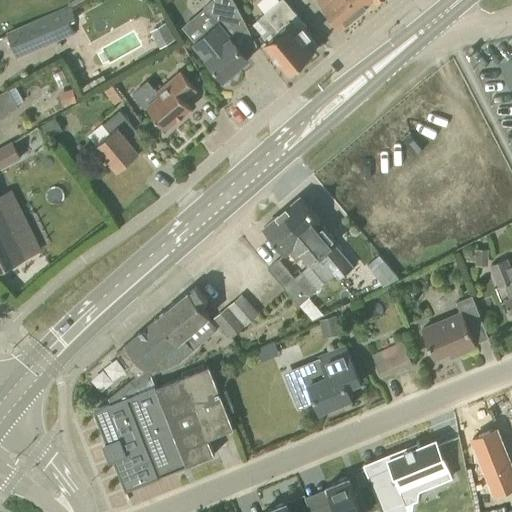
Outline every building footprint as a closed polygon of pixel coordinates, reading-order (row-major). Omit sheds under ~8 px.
[(224,78),(249,57),(232,37),(247,24),(234,0),(211,0),(205,6),(218,23),(195,43),(207,57),(224,78)] [(309,57),(321,47),(304,25),(305,24),(284,0),(278,0),(257,18),(267,29),(262,33),(267,39),(264,41),(292,74),(302,65),(300,63),(308,56),(309,57)] [(360,11),(350,0),(318,0),(323,4),(322,5),(342,27),(360,11)] [(350,0),(360,11),(372,0),(375,0),(376,2),(378,0),(350,0)] [(17,57),(60,39),(47,14),(7,31),(17,57)] [(164,36),(157,40),(160,45),(175,36),(167,21),(158,26),(164,36)] [(167,128),(192,106),(185,99),(198,89),(181,69),(156,90),(159,93),(147,104),(167,128)] [(73,88),(59,91),(63,104),(77,100),(73,88)] [(0,117),(19,106),(10,89),(0,93),(0,117)] [(118,169),(140,151),(134,144),(142,136),(120,109),(103,123),(111,131),(96,144),(106,155),(105,156),(107,159),(108,158),(118,169)] [(0,166),(20,155),(13,141),(0,148),(0,166)] [(282,211),(317,253),(336,237),(301,196),(282,211)] [(5,214),(0,203),(0,267),(39,248),(19,208),(5,214)] [(317,253),(282,211),(264,227),(286,252),(289,250),(297,259),(301,256),(309,265),(320,256),(317,253)] [(477,248),(477,265),(490,265),(490,248),(477,248)] [(320,256),(309,265),(317,274),(317,273),(324,280),(335,271),(329,264),(328,264),(320,256)] [(280,258),(269,267),(299,304),(318,288),(302,270),(295,276),(280,258)] [(511,271),(507,258),(491,264),(499,287),(506,284),(511,298),(506,300),(510,312),(511,311),(511,271)] [(398,276),(384,260),(372,270),(383,283),(398,276)] [(182,319),(192,331),(208,317),(211,314),(203,304),(208,299),(197,285),(191,291),(189,290),(177,300),(189,314),(182,319)] [(246,324),(258,313),(242,294),(229,305),(246,324)] [(452,355),(477,345),(476,343),(489,337),(473,295),(457,301),(461,312),(423,328),(435,357),(450,351),(452,355)] [(178,343),(185,337),(192,331),(182,319),(189,314),(177,300),(156,318),(178,343)] [(231,336),(244,325),(228,306),(215,317),(231,336)] [(337,315),(320,319),(325,337),(341,333),(337,315)] [(178,343),(156,318),(117,351),(138,376),(125,385),(151,375),(180,361),(195,348),(185,337),(178,343)] [(394,373),(414,364),(403,341),(372,354),(381,373),(392,368),(394,373)] [(320,410),(352,397),(347,385),(361,380),(347,346),(321,356),(323,361),(305,368),(311,383),(309,383),(320,410)] [(182,377),(209,437),(234,427),(209,366),(182,377)] [(155,387),(151,375),(125,385),(109,397),(108,404),(105,406),(95,410),(126,488),(152,478),(152,477),(187,463),(187,464),(215,453),(209,437),(182,377),(155,387)] [(511,468),(496,428),(473,437),(495,493),(511,486),(511,468)] [(382,464),(367,470),(379,499),(392,494),(394,498),(417,489),(415,485),(426,481),(435,503),(458,494),(441,449),(417,459),(414,451),(397,458),(396,456),(388,459),(388,461),(384,463),(382,460),(381,460),(382,464)] [(311,506),(313,511),(364,511),(350,474),(327,483),(333,498),(311,506)] [(289,511),(285,499),(262,508),(263,511),(289,511)]
